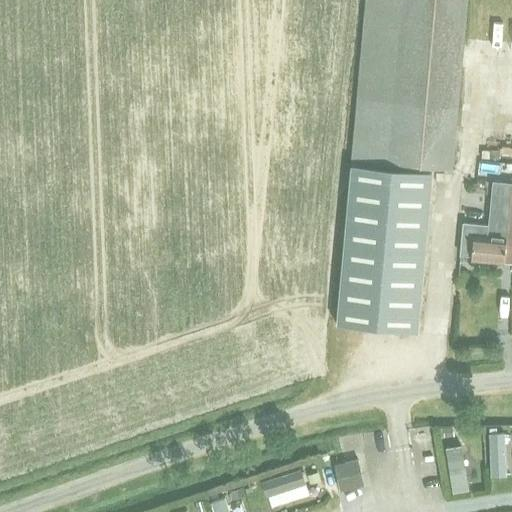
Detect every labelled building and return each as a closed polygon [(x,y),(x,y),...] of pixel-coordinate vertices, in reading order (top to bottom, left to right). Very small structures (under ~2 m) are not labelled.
[(363,0),(350,160),(451,169),(466,0),(363,0)] [(491,150),(490,159),(499,160),(499,151),(491,150)] [(478,160),(477,170),(487,171),(488,161),(478,160)] [(350,166),(337,324),(416,331),(429,172),(350,166)] [(461,237),(460,254),(471,255),(470,259),(511,263),(511,183),(491,181),(487,224),(463,222),(461,237)] [(339,488),(363,483),(358,460),(334,465),(339,488)]
